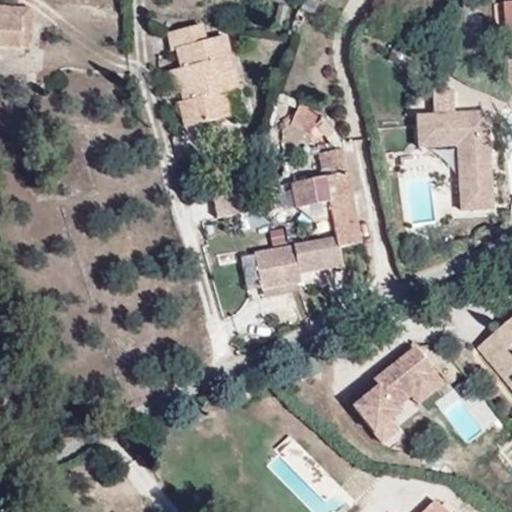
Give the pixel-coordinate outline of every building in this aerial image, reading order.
[(0,0),(0,40),(26,38),(27,1),(17,0),(0,0)] [(511,10),(502,11),(504,34),(494,33),(497,73),(511,71),(511,10)] [(205,41),(201,26),(162,35),(164,54),(173,52),(175,66),(165,68),(169,90),(185,88),(187,97),(167,100),(170,118),(174,119),(176,131),(229,118),(224,94),(241,89),(225,36),(205,41)] [(317,95),(299,83),(286,104),(304,115),(317,95)] [(481,217),(478,118),(404,120),(405,158),(443,156),(445,218),(481,217)] [(361,243),(341,150),(318,155),(324,178),(290,185),(295,209),(328,203),(335,238),(252,254),(259,292),(301,284),(300,276),(343,268),(339,248),(361,243)] [(222,192),(219,171),(184,175),(187,196),(222,192)] [(511,428),(511,335),(466,375),(511,428)] [(421,399),(401,374),(358,408),(362,413),(336,434),(359,463),(388,440),(381,431),(421,399)] [(377,449),(359,463),(366,472),(384,457),(377,449)]
